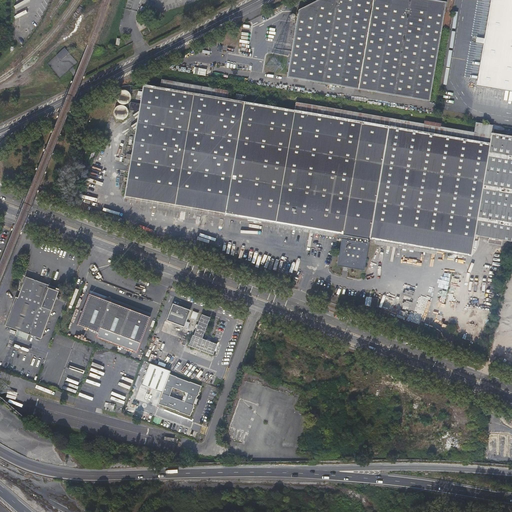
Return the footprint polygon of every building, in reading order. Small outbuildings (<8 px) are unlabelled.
[(429,99),(446,2),(437,0),(314,0),(299,8),(287,75),(429,99)] [(511,0),(491,0),(477,84),(511,89),(511,0)] [(65,48),(56,55),(61,60),(69,53),(65,48)] [(364,269),(368,240),(370,240),(370,239),(381,241),(470,255),(474,233),(511,239),(511,134),(491,131),(489,142),(387,124),(294,109),(227,97),(160,86),(143,83),(131,153),(130,159),(124,197),(337,233),(337,237),(341,238),(337,265),(364,269)] [(160,86),(227,97),(228,94),(228,91),(183,85),(160,83),(160,86)] [(116,97),(116,99),(117,100),(118,101),(119,103),(122,103),(124,103),(127,103),(128,101),(129,99),(130,97),(130,94),(128,92),(125,90),(123,90),(121,90),(119,91),(118,92),(116,94),(116,97)] [(138,103),(130,101),(129,109),(137,111),(138,103)] [(388,120),(389,116),(295,101),(294,109),(387,124),(388,120)] [(113,113),(114,115),(114,116),(115,117),(117,119),(119,120),(122,120),(124,119),(126,117),(127,115),(127,113),(127,111),(126,108),(123,106),(120,106),(118,106),(116,107),(115,108),(114,110),(113,113)] [(401,119),(389,116),(388,120),(387,124),(400,126),(401,119)] [(423,122),(401,119),(400,126),(489,142),(491,131),(492,124),(475,121),(473,131),(465,129),(440,125),(441,122),(424,119),(423,122)] [(123,200),(337,237),(337,233),(124,197),(123,200)] [(499,266),(492,265),(490,277),(497,278),(499,266)] [(25,275),(23,282),(20,280),(18,289),(20,289),(18,296),(15,295),(5,324),(17,329),(28,333),(41,337),(59,287),(25,275)] [(89,292),(150,316),(151,312),(90,289),(89,292)] [(140,342),(150,316),(89,292),(77,323),(98,331),(100,327),(140,342)] [(190,311),(172,304),(166,319),(165,321),(183,327),(190,311)] [(189,346),(214,356),(218,345),(202,339),(211,318),(202,315),(194,336),(193,335),(189,346)] [(98,331),(96,336),(137,351),(140,342),(100,327),(98,331)] [(26,339),(28,333),(17,329),(15,335),(26,339)] [(177,378),(178,378),(170,375),(171,372),(150,365),(137,400),(158,408),(159,405),(166,408),(167,408),(180,412),(180,413),(191,417),(193,413),(194,412),(193,411),(194,410),(195,409),(194,408),(195,406),(198,398),(199,396),(200,396),(199,394),(200,393),(201,392),(201,391),(202,387),(191,383),(177,378)] [(227,437),(231,439),(245,444),(258,406),(258,405),(241,399),(227,437)] [(258,405),(258,406),(245,444),(248,445),(262,406),(258,405)]
